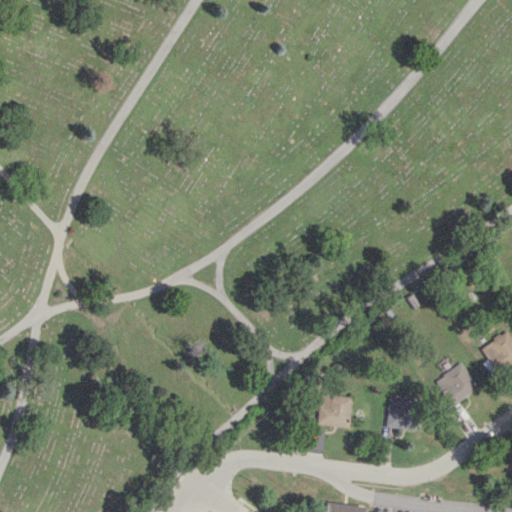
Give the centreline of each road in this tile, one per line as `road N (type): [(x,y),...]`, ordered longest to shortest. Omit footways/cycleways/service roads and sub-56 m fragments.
road 1 (residential): [(166,511),(242,456),(421,474),(511,416)]
road 2 (residential): [(475,511),(401,503),(316,469)]
